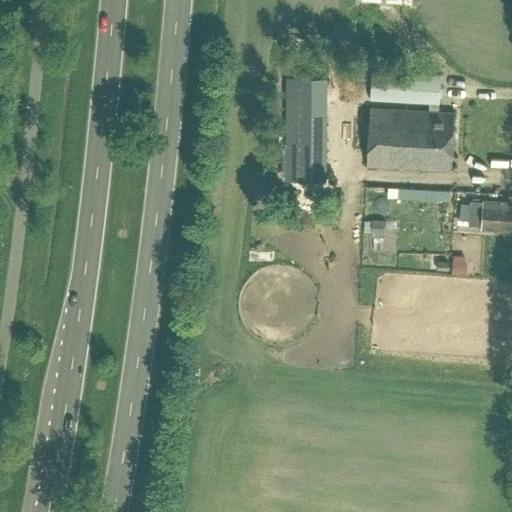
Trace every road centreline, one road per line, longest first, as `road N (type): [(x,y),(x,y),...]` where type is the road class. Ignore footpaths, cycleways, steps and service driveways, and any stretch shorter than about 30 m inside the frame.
road 1 (primary): [(112,511),(153,258),(176,0)]
road 2 (primary): [(113,0),(48,511)]
